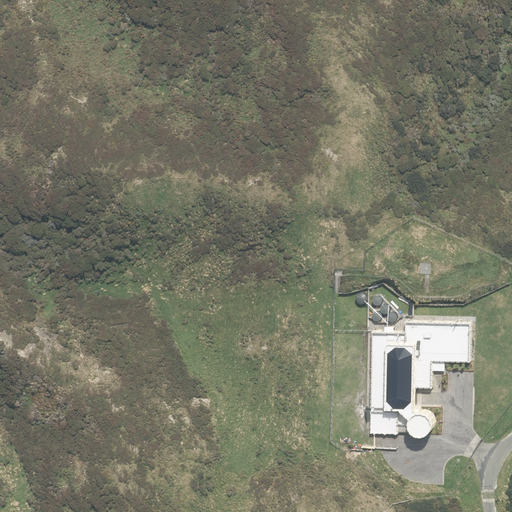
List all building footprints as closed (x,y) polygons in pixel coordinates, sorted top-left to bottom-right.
[(364,304),(365,303),(367,302),(368,301),(369,299),(369,297),(368,295),(367,294),(365,293),(364,292),(361,292),(360,293),(358,294),(357,296),(357,298),(357,300),(358,302),(360,303),(362,304),(364,304)] [(379,306),(380,305),(382,304),(382,303),(383,301),(383,300),(382,298),(381,297),(380,296),(379,296),(377,296),(375,296),(374,298),(373,299),(373,301),(373,302),(374,304),(375,305),(377,306),(379,306)] [(387,312),(388,312),(390,311),(391,310),(391,308),(391,307),(391,305),(390,304),(388,303),(387,302),(385,303),(383,303),(382,304),(381,306),(381,308),(381,309),(382,311),(384,312),(385,312),(387,312)] [(379,321),(380,320),(381,319),(382,318),(383,317),(383,315),(382,313),(381,312),(380,311),(378,311),(377,311),(375,311),(374,313),(373,314),(373,316),(373,318),(374,319),(375,320),(377,321),(379,321)] [(394,322),(395,321),(397,320),(398,319),(398,317),(398,316),(398,314),(397,313),(395,312),(394,311),(392,312),(390,312),(389,313),(388,315),(388,317),(388,318),(389,320),(391,321),(392,321),(394,322)] [(471,360),(472,321),(406,319),(406,330),(395,330),(395,325),(385,325),(385,329),(373,329),(372,406),(367,406),(367,420),(372,420),(371,431),(399,432),(399,430),(416,431),(418,432),(422,433),(426,433),(430,431),(433,429),(435,426),(436,422),(436,418),(434,414),(432,411),(428,409),(424,408),(419,408),(416,405),(416,386),(432,385),(433,369),(446,369),(446,359),(471,360)]
